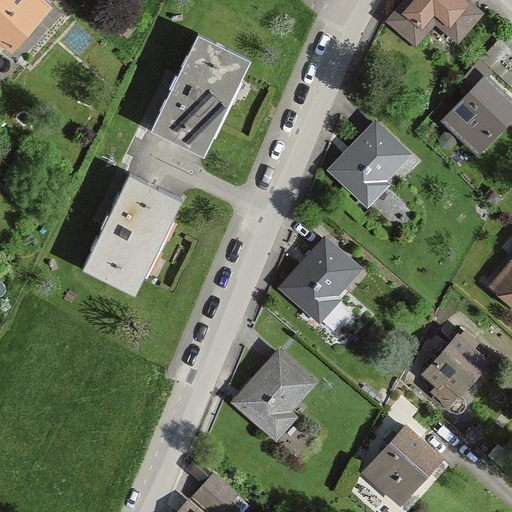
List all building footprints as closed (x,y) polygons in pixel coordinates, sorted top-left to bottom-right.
[(52,11),(39,0),(0,0),(0,47),(11,57),(52,11)] [(464,0),(408,0),(386,23),(415,51),(436,28),(458,48),(485,20),(464,0)] [(251,63),(198,38),(154,133),(207,158),(251,63)] [(511,52),(499,41),(481,60),(511,88),(511,52)] [(511,97),(489,76),(443,124),(480,158),(511,124),(511,97)] [(373,121),(328,172),(368,208),(413,157),(373,121)] [(182,203),(129,178),(84,273),(137,298),(182,203)] [(364,273),(324,237),(278,287),(318,324),(323,318),(332,327),(344,314),(335,305),(364,273)] [(511,259),(489,287),(511,305),(511,259)] [(460,334),(421,377),(436,390),(430,397),(454,419),(499,370),(460,334)] [(292,413),(316,387),(277,352),(232,403),(278,445),(301,420),(292,413)] [(446,462),(402,426),(362,475),(406,511),(446,462)] [(212,476),(192,497),(208,511),(226,511),(238,500),(212,476)]
